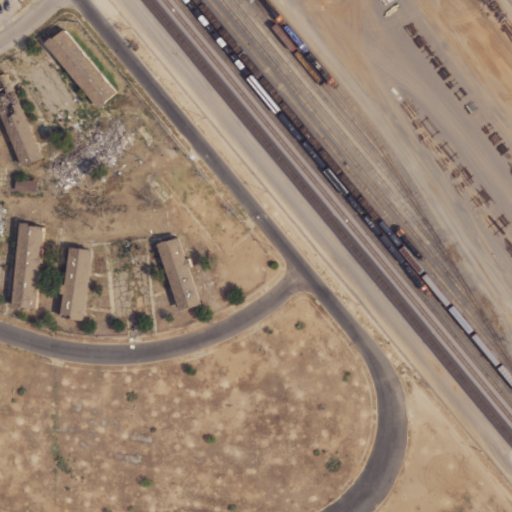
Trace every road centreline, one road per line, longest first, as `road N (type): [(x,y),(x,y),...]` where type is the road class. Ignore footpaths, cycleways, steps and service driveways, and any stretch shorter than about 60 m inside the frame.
road 1 (residential): [(76,0),(370,355),(393,408),(377,474)]
road 2 (residential): [(0,329),(67,351),(165,349),(244,319),(304,273)]
